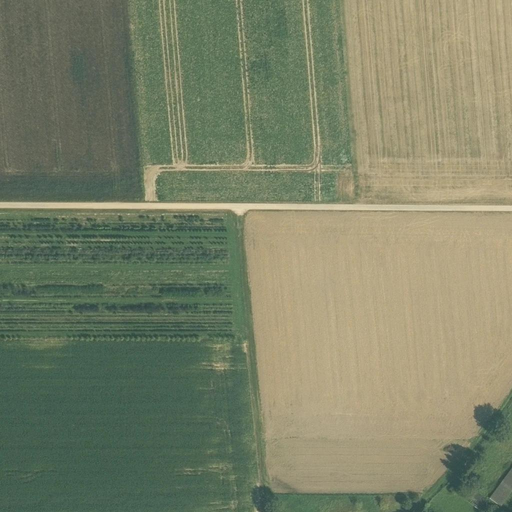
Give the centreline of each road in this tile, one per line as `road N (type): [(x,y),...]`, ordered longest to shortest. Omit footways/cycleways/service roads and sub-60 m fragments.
road 1 (track): [(511,208),(0,205)]
road 2 (track): [(238,207),(267,511)]
road 3 (track): [(511,394),(422,511)]
